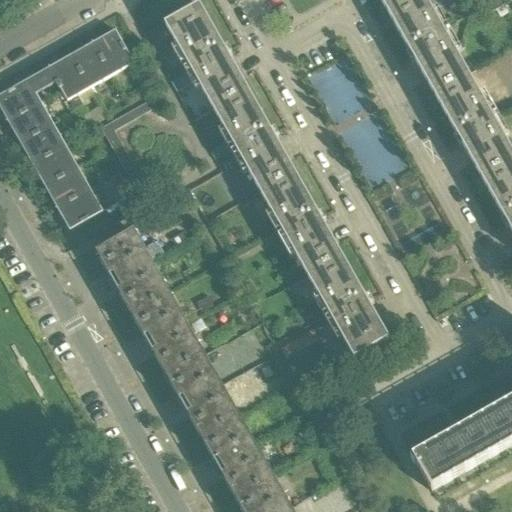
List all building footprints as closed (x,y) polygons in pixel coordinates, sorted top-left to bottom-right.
[(379,0),(386,12),(408,0),(379,0)] [(408,0),(386,12),(433,95),(468,76),(424,0),(408,0)] [(497,11),(491,0),(478,0),(488,16),(497,11)] [(503,0),(491,0),(497,11),(507,5),(503,0)] [(166,27),(213,111),(247,91),(199,8),(166,27)] [(115,33),(93,45),(112,78),(134,66),(115,33)] [(93,45),(71,58),(89,91),(112,78),(93,45)] [(71,58),(50,70),(57,84),(72,111),(82,106),(78,97),(89,91),(71,58)] [(0,97),(0,109),(8,123),(42,105),(37,96),(57,84),(50,70),(0,97)] [(433,95),(481,179),(511,161),(511,153),(468,76),(433,95)] [(213,111),(261,194),(294,174),(247,91),(213,111)] [(153,101),(125,117),(129,125),(158,108),(153,100),(153,101)] [(8,123),(20,145),(54,127),(42,105),(8,123)] [(125,117),(110,125),(115,133),(129,125),(125,117)] [(102,130),(116,155),(125,150),(115,133),(110,125),(102,130)] [(32,166),(66,148),(54,127),(20,145),(32,166)] [(32,166),(45,188),(78,169),(66,148),(32,166)] [(116,155),(123,168),(132,163),(125,150),(116,155)] [(511,161),(481,179),(507,226),(511,234),(511,161)] [(132,163),(123,168),(137,193),(136,194),(137,195),(146,189),(132,163)] [(45,188),(57,210),(90,191),(78,169),(45,188)] [(261,194),(308,277),(342,258),(294,174),(261,194)] [(99,186),(90,191),(57,210),(70,232),(112,208),(99,186)] [(139,212),(132,200),(108,214),(114,226),(139,212)] [(97,255),(132,317),(171,295),(136,233),(97,255)] [(177,248),(187,242),(183,235),(173,240),(177,248)] [(342,258),(308,277),(356,360),(361,357),(389,341),(368,304),(342,258)] [(132,317),(166,378),(205,356),(171,295),(132,317)] [(191,326),(196,335),(206,329),(201,320),(191,326)] [(281,352),(281,353),(284,358),(296,351),(292,344),(280,350),(281,352)] [(166,378),(201,440),(240,418),(205,356),(166,378)] [(258,370),(266,385),(280,377),(272,362),(258,370)] [(439,451),(415,465),(432,493),(433,492),(455,480),(479,466),(502,453),(511,447),(511,409),(509,411),(486,425),(462,438),(439,451)] [(201,440),(235,500),(274,478),(240,418),(201,440)] [(312,457),(317,467),(331,460),(326,449),(312,457)] [(235,500),(242,511),(293,511),(292,510),(274,478),(235,500)]
